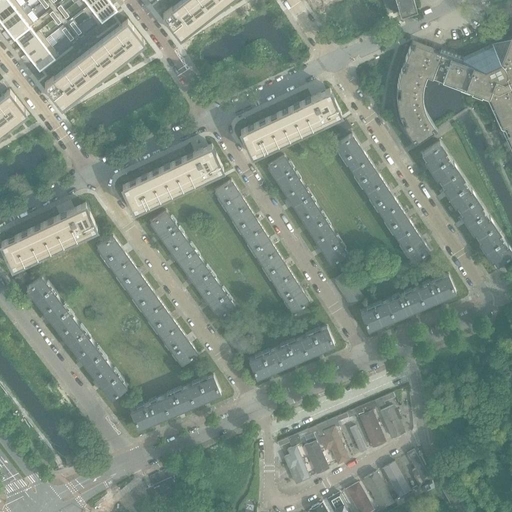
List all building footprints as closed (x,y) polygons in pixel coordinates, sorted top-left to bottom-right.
[(9,0),(0,0),(0,8),(10,1),(9,0)] [(109,0),(95,0),(89,5),(95,13),(110,1),(109,0)] [(180,0),(163,14),(180,36),(226,0),(180,0)] [(389,0),(393,12),(399,9),(401,14),(417,9),(413,0),(389,0)] [(10,1),(0,8),(0,18),(1,21),(16,9),(10,1)] [(110,1),(95,13),(102,22),(117,10),(110,1)] [(16,9),(1,21),(8,29),(23,18),(16,9)] [(23,18),(8,29),(14,37),(29,25),(23,18)] [(47,81),(44,83),(62,105),(145,41),(127,19),(125,20),(110,32),(89,49),(63,69),(47,81)] [(29,25),(14,37),(20,45),(35,33),(29,25)] [(511,28),(510,34),(462,56),(445,49),(441,48),(440,51),(419,43),(412,40),(402,67),(399,74),(397,82),(397,89),(396,96),(397,104),(399,111),(401,118),(404,125),(407,131),(412,138),(415,136),(418,140),(433,130),(434,131),(436,131),(436,130),(437,129),(437,128),(431,121),(429,117),(426,112),(424,107),(423,101),(422,95),(422,89),(423,83),(426,75),(463,88),(467,89),(487,97),(511,151),(511,28)] [(35,33),(20,45),(26,53),(41,42),(35,33)] [(41,42),(26,53),(33,61),(48,50),(41,42)] [(48,50),(33,61),(40,70),(55,59),(48,50)] [(330,88),(240,130),(252,155),(342,113),(330,88)] [(0,132),(27,111),(10,89),(0,96),(0,132)] [(350,126),(345,119),(344,119),(345,120),(337,125),(341,132),(349,126),(349,127),(350,126)] [(367,157),(363,150),(364,149),(361,145),(360,146),(352,134),(337,144),(352,167),(367,157)] [(458,169),(448,155),(439,142),(424,152),(428,156),(426,158),(429,163),(427,164),(430,168),(432,167),(440,181),(458,169)] [(212,143),(122,185),(134,210),(224,168),(212,143)] [(302,183),(299,178),(284,155),(269,165),(287,193),(302,183)] [(367,190),(382,180),(378,173),(379,172),(378,170),(376,167),(375,168),(367,157),(352,167),(367,190)] [(476,196),(466,182),(458,169),(440,181),(447,190),(445,191),(448,195),(450,194),(459,208),(476,196)] [(246,203),(231,180),(216,190),(231,213),(246,203)] [(398,203),(393,196),(394,195),(391,190),(390,191),(382,180),(367,190),(383,212),(398,203)] [(317,206),(314,202),(302,183),(287,193),(301,216),(317,206)] [(494,224),(476,196),(459,208),(465,217),(463,218),(465,220),(466,223),(468,222),(477,235),(494,224)] [(86,202),(1,242),(13,267),(98,227),(86,202)] [(246,236),(261,226),(246,203),(231,213),(246,236)] [(405,214),(398,203),(383,212),(398,235),(413,225),(408,218),(409,217),(408,215),(407,213),(405,214)] [(332,229),(328,224),(317,206),(301,216),(316,239),(320,237),(332,229)] [(185,237),(174,222),(166,211),(151,221),(171,248),(185,237)] [(511,251),(494,224),(477,235),(483,244),(482,245),(484,250),(486,249),(492,258),(494,257),(497,261),(511,251)] [(428,249),(424,242),(423,241),(425,240),(422,236),(420,237),(413,225),(398,235),(413,259),(428,249)] [(261,259),(276,249),(261,226),(246,236),(261,259)] [(347,253),(343,248),(332,229),(320,237),(316,239),(332,263),(347,253)] [(129,258),(121,247),(113,236),(98,246),(114,269),(129,258)] [(201,260),(189,242),(185,237),(171,248),(187,270),(201,260)] [(291,273),(276,249),(261,259),(275,282),(291,273)] [(145,280),(129,258),(114,269),(130,291),(145,280)] [(217,282),(214,277),(201,260),(187,270),(203,292),(217,282)] [(22,282),(29,276),(24,270),(17,276),(17,275),(16,276),(21,283),(22,282)] [(338,284),(350,277),(346,271),(334,278),(338,284)] [(309,301),(301,289),(291,273),(275,282),(294,310),(309,301)] [(442,296),(455,291),(448,274),(417,287),(424,304),(437,298),(438,300),(443,298),(442,296)] [(45,309),(59,298),(42,276),(28,287),(33,294),(32,295),(35,299),(36,298),(45,309)] [(342,291),(354,283),(350,277),(338,284),(342,291)] [(161,303),(145,280),(130,291),(146,313),(161,303)] [(234,305),(221,287),(217,282),(203,292),(219,315),(234,305)] [(346,297),(358,290),(354,283),(342,291),(346,297)] [(424,304),(417,287),(387,300),(394,317),(407,311),(408,313),(412,311),(412,309),(424,304)] [(351,304),(362,297),(358,290),(346,297),(351,304)] [(76,320),(72,315),(59,298),(45,309),(50,316),(48,317),(52,321),(53,320),(62,331),(76,320)] [(394,317),(387,300),(361,311),(368,328),(377,324),(377,326),(380,325),(382,324),(381,322),(394,317)] [(177,325),(169,314),(161,303),(146,313),(163,336),(177,325)] [(78,352),(92,342),(76,320),(62,331),(67,337),(65,339),(68,343),(70,342),(78,352)] [(197,352),(185,336),(177,325),(163,336),(182,363),(197,352)] [(229,340),(241,333),(236,326),(225,334),(229,340)] [(333,343),(326,326),(301,337),(308,354),(316,350),(316,352),(319,351),(321,350),(320,348),(333,343)] [(234,346),(245,339),(241,333),(229,340),(234,346)] [(308,354),(301,337),(275,348),(282,365),(290,361),(291,363),(296,361),(295,359),(308,354)] [(238,352),(249,344),(245,339),(234,346),(238,352)] [(109,364),(105,359),(92,342),(78,352),(83,359),(82,360),(85,364),(86,363),(95,374),(109,364)] [(282,365),(275,348),(250,359),(257,376),(265,372),(266,374),(268,373),(271,372),(270,370),(282,365)] [(126,385),(122,380),(109,364),(95,374),(100,381),(99,382),(101,384),(102,386),(103,385),(112,396),(126,385)] [(220,391),(213,375),(187,386),(194,402),(202,399),(203,401),(208,399),(207,397),(220,391)] [(194,402),(187,386),(162,397),(169,413),(177,410),(177,411),(182,409),(182,408),(194,402)] [(384,401),(395,397),(393,392),(382,397),(382,396),(374,400),(377,407),(385,404),(384,401)] [(169,413),(162,397),(131,410),(138,426),(152,421),(152,422),(157,420),(156,419),(169,413)] [(357,415),(377,407),(374,400),(370,401),(366,403),(354,408),(356,413),(357,413),(357,415)] [(391,436),(407,429),(395,403),(380,410),(391,436)] [(337,421),(356,414),(357,413),(356,413),(354,408),(351,410),(347,411),(335,416),(337,421)] [(387,440),(375,414),(362,420),(373,446),(387,440)] [(322,429),(334,424),(335,426),(338,424),(337,421),(335,416),(332,418),(327,420),(316,425),(318,429),(321,436),(325,434),(322,429)] [(370,447),(359,422),(350,426),(361,451),(370,447)] [(326,447),(321,436),(318,429),(316,425),(312,426),(308,428),(297,433),(299,437),(299,438),(313,432),(320,449),(326,447)] [(338,462),(350,456),(338,428),(325,434),(321,436),(326,447),(330,445),(338,462)] [(301,443),(299,438),(299,437),(297,433),(293,434),(289,436),(277,441),(279,446),(289,442),(291,447),(297,445),(301,443)] [(328,467),(315,438),(303,443),(317,472),(328,467)] [(295,463),(303,480),(313,475),(299,445),(289,449),(290,452),(284,455),(288,466),(295,463)] [(430,477),(415,449),(408,453),(416,466),(412,468),(420,482),(430,477)] [(412,488),(396,459),(387,464),(404,493),(412,488)] [(394,499),(378,469),(364,477),(380,507),(394,499)] [(365,511),(374,507),(359,479),(346,487),(359,511),(365,511)] [(423,491),(434,485),(432,481),(422,487),(420,485),(418,487),(417,485),(412,488),(413,491),(414,491),(416,495),(419,493),(423,491)] [(352,511),(341,490),(328,497),(336,511),(352,511)] [(405,501),(416,495),(414,491),(403,497),(402,495),(394,499),(395,501),(398,505),(401,503),(405,501)] [(329,511),(323,500),(310,507),(312,511),(329,511)] [(385,511),(387,511),(398,505),(395,501),(384,507),(377,511),(385,511)]
